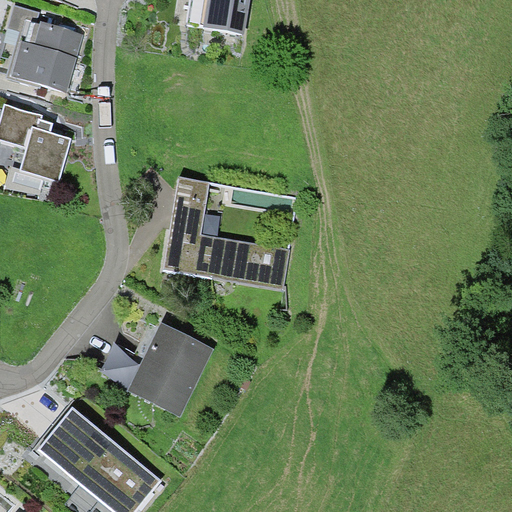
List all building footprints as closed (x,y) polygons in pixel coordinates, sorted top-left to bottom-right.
[(208,0),(203,27),(243,34),(249,0),(208,0)] [(39,12),(14,4),(6,28),(8,29),(22,33),(26,20),(36,23),(39,12)] [(35,44),(40,24),(36,23),(26,20),(22,33),(20,40),(21,40),(35,44)] [(66,92),(84,34),(41,21),(40,24),(35,44),(21,40),(20,46),(11,76),(66,92)] [(22,33),(8,29),(5,42),(20,46),(21,40),(20,40),(22,33)] [(42,115),(5,104),(4,104),(0,118),(0,139),(27,147),(20,170),(59,181),(71,138),(50,132),(53,122),(41,119),(42,115)] [(298,198),(179,177),(169,234),(163,269),(282,289),(298,198)] [(180,417),(213,347),(161,322),(143,360),(128,392),(180,417)] [(135,511),(161,481),(73,409),(39,449),(115,511),(135,511)]
